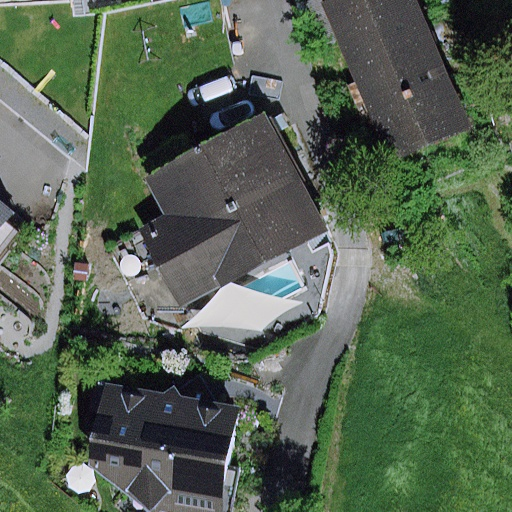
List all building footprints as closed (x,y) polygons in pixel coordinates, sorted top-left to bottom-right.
[(468,129),(416,0),(314,0),(380,164),(468,129)] [(263,117),(144,181),(163,217),(135,233),(177,310),(325,231),(263,117)] [(0,226),(13,211),(0,200),(0,226)] [(86,264),(74,263),(72,281),(85,282),(86,264)] [(160,394),(98,384),(85,462),(153,511),(154,511),(220,511),(238,409),(215,405),(199,378),(175,392),(172,387),(160,394)]
